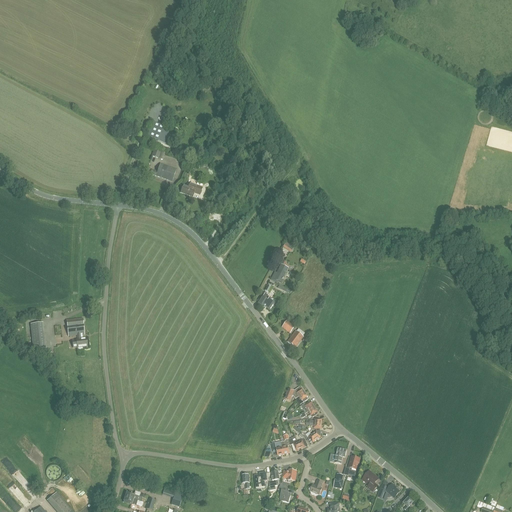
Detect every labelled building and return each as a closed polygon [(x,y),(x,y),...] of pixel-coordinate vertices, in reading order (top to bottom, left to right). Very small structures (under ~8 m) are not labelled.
[(148,136),(166,144),(172,131),(154,123),(148,136)] [(159,159),(161,153),(161,152),(154,150),(152,157),(159,159)] [(151,174),(172,182),(177,169),(161,164),(158,172),(152,170),(151,174)] [(189,188),(183,186),(181,193),(193,197),(194,193),(194,192),(201,194),(203,188),(190,184),(189,188)] [(278,281),(281,283),(283,279),(284,278),(283,278),(288,268),(283,265),(285,261),(280,259),(278,264),(281,265),(277,273),(275,272),(271,280),(277,283),(278,281)] [(268,295),(267,294),(267,293),(266,292),(265,293),(262,298),(263,298),(259,304),(264,307),(264,306),(271,311),(271,310),(270,309),(275,302),(267,297),(268,295)] [(290,333),(295,327),(299,319),(296,317),(293,325),(287,321),(282,328),(290,333)] [(69,337),(77,336),(80,335),(82,335),(85,335),(83,319),(67,321),(69,337)] [(33,350),(46,349),(43,323),(30,324),(33,350)] [(296,332),(290,340),(288,342),(295,348),(303,337),(296,332)] [(82,348),(83,348),(87,348),(86,339),(82,339),(82,337),(82,335),(80,335),(77,336),(77,340),(76,340),(76,341),(72,341),(73,348),(77,348),(77,349),(78,349),(78,350),(82,350),(82,348)] [(295,400),(296,399),(299,397),(305,393),(302,389),(302,390),(300,387),(293,392),(288,390),(285,399),(290,401),(291,398),(293,396),(295,400)] [(300,405),(303,403),(307,401),(305,398),(308,397),(305,393),(299,397),(296,399),(300,405)] [(312,405),(310,403),(307,405),(305,403),(301,406),(305,411),(304,412),(304,413),(301,414),(302,415),(300,416),(302,416),(305,414),(308,412),(315,408),(312,404),(312,405)] [(317,412),(315,408),(308,412),(312,418),(318,415),(316,413),(317,412)] [(317,441),(321,437),(320,437),(321,436),(321,432),(316,431),(313,433),(312,434),(317,441)] [(313,443),(317,441),(312,434),(307,438),(310,443),(312,442),(313,443)] [(281,443),(282,448),(283,455),(289,454),(288,446),(290,446),(287,435),(283,436),(285,441),(286,442),(281,443)] [(296,452),(301,450),(298,443),(295,437),(289,439),(288,435),(287,435),(290,446),(292,446),(294,452),(296,451),(296,452)] [(298,443),(301,450),(308,446),(305,440),(298,443)] [(338,449),(337,455),(336,455),(334,463),(341,464),(343,457),(345,457),(346,454),(347,450),(344,450),(343,450),(342,450),(343,449),(338,449)] [(358,466),(359,463),(360,459),(358,459),(356,457),(355,458),(354,458),(352,457),(349,469),(346,468),(344,475),(348,476),(350,472),(356,473),(358,466)] [(50,470),(48,475),(59,479),(64,467),(53,463),(50,470)] [(287,481),(291,481),(295,482),(296,472),(289,471),(289,472),(284,472),(283,478),(288,479),(287,481)] [(367,475),(363,480),(369,486),(368,488),(373,492),(375,490),(377,486),(375,484),(374,484),(378,479),(374,475),(370,471),(367,475)] [(275,473),(272,473),(273,478),(272,478),(272,481),(270,482),(270,491),(275,490),(275,487),(277,486),(276,481),(279,480),(278,472),(277,472),(276,472),(275,472),(275,473)] [(8,473),(3,477),(24,502),(27,499),(16,485),(17,484),(8,473)] [(257,491),(262,490),(266,490),(265,483),(264,483),(264,482),(267,481),(266,474),(263,475),(263,474),(261,474),(261,475),(260,475),(260,476),(255,477),(257,491)] [(247,490),(249,490),(251,489),(251,487),(249,487),(249,483),(250,483),(249,476),(242,476),(242,484),(245,484),(246,490),(244,490),(244,494),(247,494),(247,495),(250,495),(251,490),(247,490)] [(335,480),(334,487),(342,488),(343,482),(342,481),(336,480),(335,480)] [(26,485),(31,491),(36,488),(30,481),(26,485)] [(317,497),(319,495),(319,496),(322,489),(321,488),(323,483),(317,481),(315,486),(313,485),(312,488),(311,488),(310,488),(309,490),(310,491),(310,492),(311,492),(311,495),(317,497)] [(394,499),(400,492),(396,489),(396,488),(395,487),(392,485),(389,488),(383,486),(378,497),(386,500),(387,499),(393,497),(394,499)] [(286,489),(279,487),(278,490),(282,492),(279,499),(280,499),(280,498),(281,500),(281,501),(280,501),(289,504),(292,494),(285,492),(286,489)] [(127,492),(125,497),(143,503),(141,502),(142,497),(135,495),(135,494),(127,492)] [(72,511),(56,493),(47,501),(57,511),(72,511)] [(171,504),(179,507),(183,496),(175,493),(171,504)] [(351,505),(352,498),(344,495),(342,502),(351,505)] [(142,507),(143,503),(125,497),(124,502),(132,504),(142,507)] [(491,497),(489,503),(497,505),(498,501),(494,500),(495,498),(491,497)] [(149,498),(147,505),(154,507),(155,501),(149,498)] [(409,498),(404,504),(407,507),(404,510),(407,511),(409,509),(410,509),(412,506),(411,506),(414,502),(412,500),(412,499),(411,498),(410,498),(409,498)] [(492,511),(494,508),(476,501),(476,503),(479,504),(478,507),(483,509),(481,511),(492,511)]
